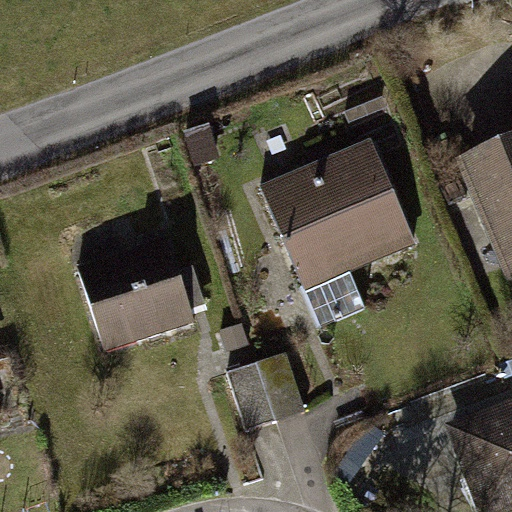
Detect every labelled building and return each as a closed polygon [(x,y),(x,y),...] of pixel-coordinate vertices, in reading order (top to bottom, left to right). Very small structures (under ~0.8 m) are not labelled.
[(369,139),(261,183),(319,322),(364,303),(347,261),(409,236),(369,139)] [(511,140),(470,157),(511,265),(511,140)] [(71,255),(101,351),(198,321),(169,225),(71,255)] [(280,349),(231,366),(253,426),(302,409),(280,349)] [(511,400),(451,423),(485,511),(493,511),(511,504),(511,400)]
